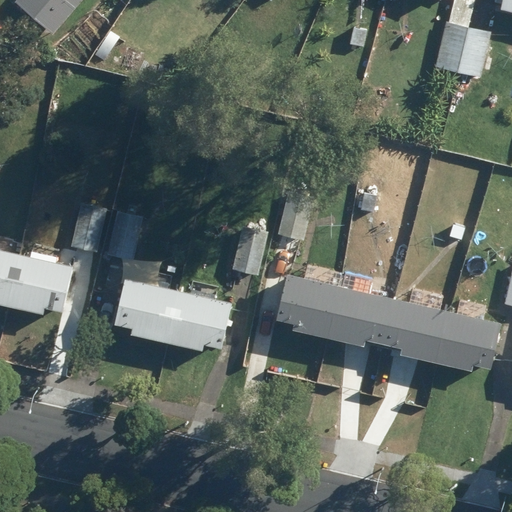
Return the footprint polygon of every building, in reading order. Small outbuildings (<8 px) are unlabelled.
[(48,31),(74,0),(16,0),(14,2),(48,31)] [(481,0),(456,0),(443,64),(487,73),(497,28),(476,24),(481,0)] [(511,0),(500,0),(498,10),(511,13),(511,0)] [(319,197),(292,192),(285,230),(313,235),(319,197)] [(111,202),(86,198),(79,245),(104,249),(111,202)] [(152,214),(124,209),(116,252),(144,257),(152,214)] [(273,224),(247,220),(240,268),(267,272),(273,224)] [(70,261),(0,244),(0,298),(58,313),(70,261)] [(505,321),(293,272),(282,318),(495,367),(505,321)] [(228,296),(128,273),(116,328),(216,351),(228,296)]
